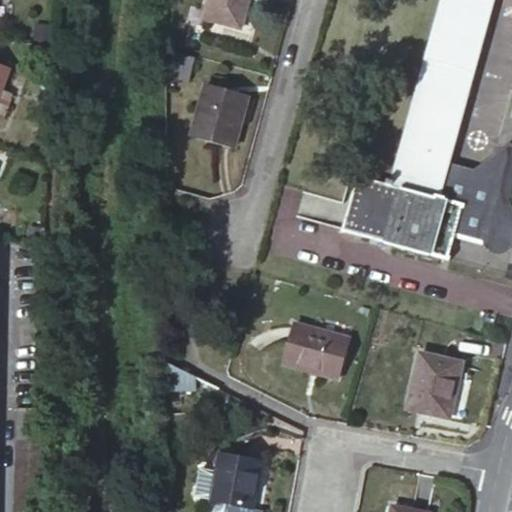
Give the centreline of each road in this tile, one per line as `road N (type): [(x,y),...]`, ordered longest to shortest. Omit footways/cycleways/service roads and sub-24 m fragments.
road 1 (residential): [(307,0),(239,238)]
road 2 (residential): [(318,511),(327,440),(498,472)]
road 3 (unknown): [(2,511),(0,268)]
road 4 (unknown): [(511,302),(311,241)]
